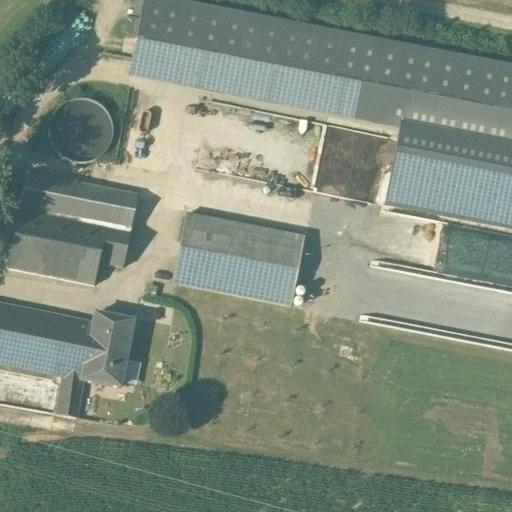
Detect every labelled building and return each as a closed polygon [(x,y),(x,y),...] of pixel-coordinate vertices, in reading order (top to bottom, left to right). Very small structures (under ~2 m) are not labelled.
[(511,71),(437,57),(146,0),(145,0),(134,60),(511,133),(511,71)] [(110,145),(112,133),(109,121),(102,111),(92,104),(80,102),(68,104),(57,111),(51,122),(48,134),(51,146),(58,156),(68,163),(81,165),(93,163),(103,156),(110,145)] [(136,196),(25,174),(18,212),(18,213),(11,249),(7,270),(93,287),(97,265),(122,269),(136,196)] [(18,212),(0,208),(0,246),(11,249),(18,213),(18,212)] [(303,240),(185,217),(172,286),(290,309),(303,240)] [(92,325),(0,306),(0,368),(61,380),(79,382),(92,325)] [(133,323),(94,316),(92,325),(79,382),(82,383),(119,389),(133,323)] [(79,382),(61,380),(55,416),(76,420),(82,383),(79,382)]
